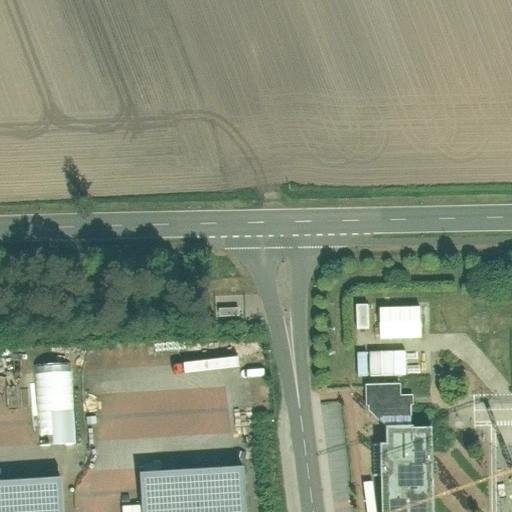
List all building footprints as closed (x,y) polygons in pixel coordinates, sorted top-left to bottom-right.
[(376,328),(375,304),(363,305),(363,328),(376,328)] [(431,338),(430,306),(383,308),(384,340),(431,338)] [(37,365),(40,445),(78,444),(74,363),(37,365)] [(381,430),(381,511),(438,511),(437,429),(381,430)] [(147,477),(149,511),(249,511),(246,469),(147,477)] [(0,483),(0,511),(73,511),(72,480),(0,483)]
